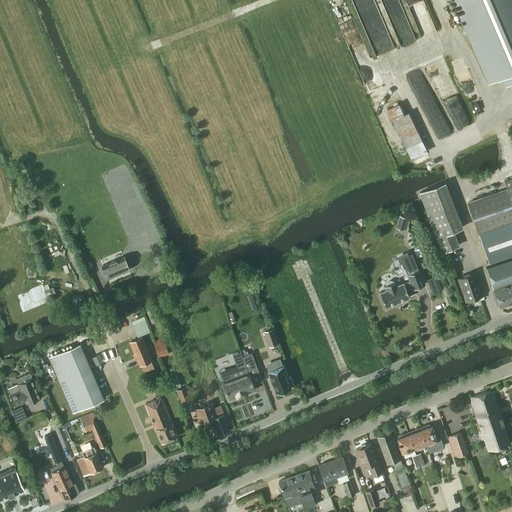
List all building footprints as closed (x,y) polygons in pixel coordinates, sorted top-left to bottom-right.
[(511,0),(454,0),(489,81),(500,77),(504,85),(511,82),(511,0)] [(400,102),(386,108),(409,155),(426,146),(409,112),(405,114),(400,102)] [(443,183),(421,190),(441,251),(453,247),(448,232),(459,228),(443,183)] [(484,267),(492,288),(511,281),(511,187),(467,203),(488,264),(491,263),(491,265),(484,267)] [(399,216),(396,225),(402,227),(405,218),(399,216)] [(107,279),(129,269),(124,257),(102,266),(107,279)] [(380,293),(385,307),(395,303),(395,304),(400,302),(409,297),(407,291),(413,288),(413,289),(425,285),(416,264),(405,269),(410,281),(404,284),(404,283),(397,286),(395,282),(394,282),(391,281),(389,281),(387,283),(386,286),(384,286),(386,290),(380,293)] [(465,302),(483,296),(475,272),(457,278),(465,302)] [(511,281),(492,288),(499,308),(511,303),(511,281)] [(42,284),(16,295),(23,312),(49,301),(42,284)] [(256,295),(253,288),(246,290),(249,297),(256,295)] [(278,343),(272,328),(263,331),(269,346),(278,343)] [(140,365),(152,360),(143,337),(130,342),(140,365)] [(154,342),(159,357),(169,353),(164,338),(154,342)] [(49,358),(73,413),(102,401),(78,346),(49,358)] [(241,351),(215,360),(220,373),(219,374),(228,398),(237,395),(237,396),(247,392),(246,391),(254,388),(252,384),(262,381),(252,352),(242,355),(241,351)] [(268,371),(276,394),(291,388),(290,386),(293,386),(290,378),(288,379),(283,366),(268,371)] [(174,367),(168,369),(173,382),(176,389),(182,387),(179,379),(174,367)] [(9,394),(14,406),(22,402),(22,401),(25,400),(26,404),(41,398),(32,376),(31,377),(29,372),(16,378),(18,383),(20,389),(9,394)] [(184,387),(176,390),(177,390),(181,402),(191,398),(186,386),(184,387)] [(488,449),(509,442),(492,390),(472,397),(488,449)] [(177,436),(171,422),(161,398),(146,404),(156,429),(161,443),(177,436)] [(218,434),(229,430),(220,405),(214,408),(212,402),(195,408),(197,416),(194,417),(197,424),(212,418),(218,434)] [(100,448),(106,445),(92,412),(80,418),(86,431),(92,429),(100,448)] [(424,427),(420,428),(425,444),(438,440),(434,430),(433,430),(431,424),(430,424),(428,423),(424,424),(424,427)] [(412,431),(408,432),(414,449),(425,444),(420,428),(419,428),(417,427),(413,428),(412,431)] [(401,435),(397,436),(399,442),(399,443),(403,453),(414,449),(408,432),(405,431),(402,433),(401,435)] [(413,493),(390,432),(377,437),(387,463),(393,461),(405,496),(413,493)] [(455,457),(468,454),(462,432),(448,436),(455,457)] [(51,434),(43,437),(46,443),(53,440),(51,434)] [(372,476),(382,472),(371,443),(366,445),(364,444),(361,445),(360,447),(356,449),(362,467),(368,465),(372,476)] [(83,476),(103,467),(94,447),(82,452),(84,457),(77,460),(83,476)] [(420,452),(415,454),(416,455),(419,463),(421,467),(425,465),(420,452)] [(59,454),(52,457),(54,463),(62,460),(59,454)] [(415,454),(411,456),(416,468),(421,467),(419,463),(416,455),(415,454)] [(342,456),(319,465),(324,480),(325,480),(326,483),(334,481),(336,480),(337,477),(337,475),(347,471),(348,471),(342,456)] [(60,465),(50,469),(55,478),(67,473),(64,466),(61,468),(60,465)] [(14,466),(0,472),(0,499),(24,490),(16,471),(14,466)] [(308,470),(279,481),(287,504),(302,499),(312,495),(311,494),(309,488),(314,486),(308,470)] [(67,473),(55,478),(64,500),(80,493),(75,481),(71,483),(67,473)] [(343,482),(348,497),(355,495),(350,480),(343,482)] [(379,503),(373,488),(366,491),(371,506),(379,503)]
